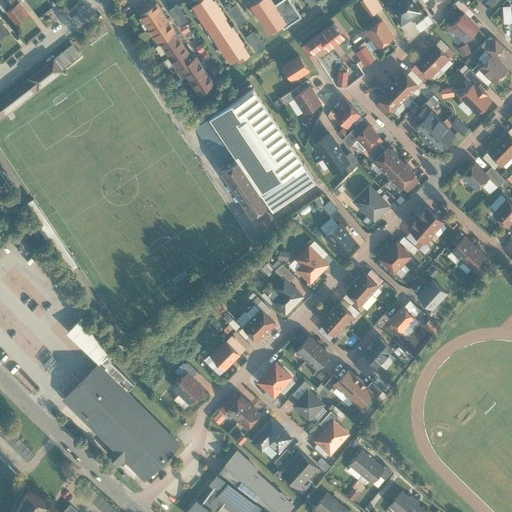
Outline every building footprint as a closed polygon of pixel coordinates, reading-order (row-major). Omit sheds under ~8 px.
[(29,13),(18,0),(7,0),(12,6),(7,10),(16,22),(29,13)] [(193,0),(193,1),(212,30),(231,18),(218,0),(193,0)] [(255,0),(251,3),(269,29),(287,17),(275,0),(255,0)] [(382,6),(378,0),(361,0),(371,13),(382,6)] [(412,0),(393,0),(389,4),(401,22),(419,10),(412,0)] [(462,0),(459,4),(470,14),(474,10),(463,0),(462,0)] [(157,1),(141,12),(159,39),(162,37),(175,27),(157,1)] [(168,7),(180,24),(188,19),(177,1),(168,7)] [(238,23),(247,17),(236,1),(227,7),(238,23)] [(503,4),(504,21),(511,20),(511,14),(511,3),(503,4)] [(421,30),(434,19),(428,12),(415,22),(421,30)] [(463,12),(451,24),(465,39),(478,26),(463,12)] [(232,59),(238,55),(239,58),(252,49),(250,47),(231,18),(212,30),(232,59)] [(0,37),(9,30),(0,19),(0,37)] [(382,19),(367,29),(378,45),(393,35),(382,19)] [(334,21),(319,31),(327,43),(329,46),(345,36),(334,21)] [(255,27),(245,33),(256,50),(265,45),(255,27)] [(327,43),(319,31),(307,41),(315,51),(327,43)] [(180,32),(164,43),(182,70),(185,68),(198,59),(180,32)] [(486,47),(493,53),(496,56),(505,45),(495,37),(486,47)] [(426,52),(441,66),(450,56),(436,42),(426,52)] [(0,99),(0,120),(81,57),(71,44),(0,99)] [(366,45),(357,50),(365,63),(374,57),(366,45)] [(441,66),(426,52),(416,62),(431,76),(441,66)] [(493,53),(480,67),(495,81),(508,67),(496,56),(493,53)] [(299,54),(283,64),(293,80),(297,77),(309,70),(299,54)] [(201,57),(198,59),(185,68),(202,93),(218,81),(201,57)] [(475,81),(478,84),(483,79),(471,67),(465,72),(475,81)] [(349,69),(339,68),(337,83),(347,84),(349,69)] [(404,69),(394,79),(409,93),(419,83),(404,69)] [(294,95),(304,88),(297,77),(293,80),(287,84),(290,89),(283,93),(287,99),(294,95)] [(394,79),(387,87),(401,101),(409,93),(394,79)] [(475,81),(460,96),(477,112),(491,98),(478,84),(475,81)] [(304,88),(294,95),(305,111),(321,101),(311,84),(304,88)] [(453,84),(442,85),(443,95),(454,93),(453,84)] [(432,92),(425,86),(420,92),(427,98),(432,92)] [(387,87),(379,95),(394,109),(401,101),(387,87)] [(319,180),(258,89),(216,117),(244,159),(225,171),(251,209),(270,198),(277,208),(319,180)] [(439,97),(434,92),(427,99),(432,104),(439,97)] [(347,125),(360,112),(348,100),(335,113),(347,125)] [(414,125),(426,138),(444,121),(426,104),(414,117),(419,121),(414,125)] [(469,127),(457,116),(452,122),(463,133),(469,127)] [(444,121),(426,138),(438,150),(456,132),(444,121)] [(381,134),(369,122),(359,132),(356,136),(358,138),(368,147),(381,134)] [(356,136),(359,132),(354,127),(344,137),(349,146),(358,138),(356,136)] [(339,145),(329,131),(313,142),(323,156),(339,145)] [(511,135),(507,131),(498,141),(511,153),(511,135)] [(511,155),(511,153),(498,141),(488,151),(504,165),(511,155)] [(371,152),(377,158),(386,148),(380,142),(371,152)] [(349,160),(339,145),(323,156),(333,171),(349,160)] [(374,161),(382,169),(398,153),(389,145),(386,148),(377,158),(374,161)] [(398,153),(382,169),(395,181),(410,165),(398,153)] [(483,174),(473,163),(463,174),(478,189),(488,179),(483,174)] [(417,172),(410,165),(395,181),(402,188),(404,186),(416,174),(417,172)] [(492,166),(483,174),(488,179),(496,186),(504,178),(492,166)] [(420,178),(416,174),(404,186),(408,190),(420,178)] [(391,204),(370,183),(353,199),(374,221),(391,204)] [(323,202),(328,212),(337,207),(332,197),(323,202)] [(494,213),(507,224),(511,218),(511,201),(507,197),(494,213)] [(427,205),(418,217),(436,231),(445,219),(427,205)] [(458,222),(448,213),(444,217),(454,226),(458,222)] [(436,231),(418,217),(408,229),(426,243),(436,231)] [(358,241),(341,223),(327,238),(344,255),(358,241)] [(462,260),(476,243),(465,234),(451,251),(462,260)] [(379,257),(395,273),(413,255),(397,239),(379,257)] [(486,251),(476,243),(462,260),(472,268),(486,251)] [(328,262),(311,246),(299,260),(305,266),(300,271),(312,281),(328,262)] [(280,257),(288,257),(288,249),(280,249),(280,257)] [(276,269),(284,276),(289,281),(295,275),(282,262),(276,269)] [(364,270),(356,279),(372,293),(380,283),(364,270)] [(280,293),(272,301),(284,314),(304,295),(289,281),(284,276),(273,287),(280,293)] [(448,289),(433,276),(417,294),(432,307),(448,289)] [(372,293),(356,279),(347,290),(363,304),(372,293)] [(414,313),(420,307),(410,297),(404,303),(414,313)] [(338,301),(330,311),(345,324),(354,314),(338,301)] [(402,304),(389,319),(403,331),(416,316),(402,304)] [(260,307),(251,317),(267,331),(276,322),(260,307)] [(345,324),(330,311),(320,321),(336,335),(345,324)] [(242,326),(258,341),(267,331),(251,317),(242,326)] [(70,332),(100,362),(106,356),(114,348),(84,319),(70,332)] [(379,333),(363,351),(377,364),(394,346),(379,333)] [(231,334),(225,340),(239,354),(245,348),(231,334)] [(295,350),(306,359),(320,343),(309,334),(302,342),(295,350)] [(295,350),(302,342),(298,339),(288,350),(292,353),(295,350)] [(211,354),(225,368),(239,354),(225,340),(211,354)] [(320,343),(306,359),(317,368),(331,353),(320,343)] [(377,364),(363,351),(353,362),(368,375),(377,364)] [(97,365),(61,401),(114,451),(107,457),(120,468),(127,462),(147,480),(182,443),(127,391),(135,384),(106,356),(97,365)] [(338,362),(333,357),(323,367),(329,372),(338,362)] [(275,358),(256,379),(274,394),(292,373),(275,358)] [(182,368),(187,372),(190,376),(196,370),(188,362),(182,368)] [(333,383),(347,395),(361,379),(347,367),(339,377),(333,383)] [(190,376),(187,372),(172,386),(189,403),(203,389),(190,376)] [(333,383),(339,377),(334,373),(322,387),(326,391),(333,383)] [(298,396),(308,386),(310,383),(304,378),(292,391),(298,396)] [(368,385),(361,379),(347,395),(360,407),(374,391),(368,385)] [(372,380),(368,385),(374,391),(379,395),(384,390),(372,380)] [(308,418),(324,401),(308,386),(298,396),(292,403),(308,418)] [(236,417),(251,401),(241,391),(226,408),(236,417)] [(251,401),(236,417),(247,426),(261,410),(251,401)] [(324,425),(333,416),(334,417),(337,414),(330,408),(319,421),(324,425)] [(292,434),(270,415),(250,439),(262,450),(268,442),(278,451),(292,434)] [(324,425),(313,438),(329,452),(349,430),(334,417),(333,416),(324,425)] [(10,430),(6,426),(0,431),(0,432),(4,436),(10,430)] [(14,434),(10,430),(4,436),(8,440),(14,434)] [(18,438),(14,434),(8,440),(12,444),(18,438)] [(22,442),(18,438),(12,444),(15,448),(22,442)] [(26,446),(22,442),(15,448),(19,452),(26,446)] [(30,450),(26,446),(19,452),(23,456),(30,450)] [(274,459),(280,465),(292,452),(286,446),(274,459)] [(350,462),(361,471),(373,456),(362,447),(350,462)] [(34,454),(30,450),(23,456),(27,460),(34,454)] [(306,474),(315,464),(302,451),(292,461),(306,474)] [(321,455),(315,461),(324,469),(330,463),(321,455)] [(373,456),(361,471),(374,480),(385,465),(373,456)] [(9,464),(5,459),(0,464),(0,468),(2,471),(9,464)] [(296,484),(306,474),(292,461),(282,471),(296,484)] [(13,468),(9,464),(2,471),(6,475),(13,468)] [(267,511),(219,467),(195,493),(216,511),(267,511)] [(17,472),(13,468),(6,475),(10,479),(17,472)] [(121,511),(86,479),(79,486),(106,511),(121,511)] [(353,497),(358,491),(352,486),(347,492),(353,497)] [(389,502),(400,511),(401,511),(415,496),(402,486),(389,502)] [(13,511),(38,511),(46,499),(29,487),(13,511)] [(314,504),(323,511),(326,511),(338,498),(327,489),(314,504)] [(415,496),(401,511),(422,511),(427,507),(415,496)] [(338,498),(326,511),(346,511),(350,508),(338,498)] [(80,511),(68,500),(61,507),(66,511),(80,511)]
